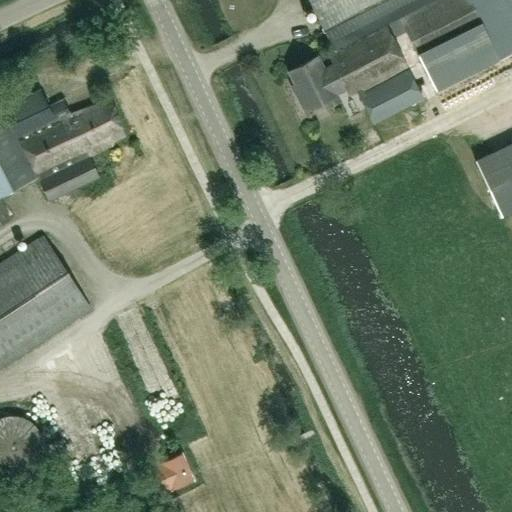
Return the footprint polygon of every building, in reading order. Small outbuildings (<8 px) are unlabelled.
[(308,0),(327,37),(336,54),(329,57),(333,64),(323,69),(317,56),(287,71),(294,84),(290,86),(303,112),(322,102),(325,108),(339,101),(336,94),(345,89),(348,95),(355,91),(372,123),(422,97),(408,70),(363,92),(361,89),(406,66),(386,27),(399,20),(417,56),(419,59),(436,92),(499,61),(482,24),(469,0),(308,0)] [(40,90),(2,108),(5,114),(0,116),(0,224),(9,219),(0,201),(0,194),(37,177),(48,200),(98,176),(87,153),(90,151),(91,154),(99,150),(98,148),(124,135),(110,99),(70,114),(63,99),(48,106),(40,90)] [(483,157),(477,147),(459,158),(473,180),(511,154),(511,128),(503,134),(508,141),(483,157)] [(0,264),(0,366),(89,308),(42,237),(0,264)] [(180,454),(159,463),(157,457),(145,462),(158,495),(171,490),(170,488),(191,480),(180,454)]
